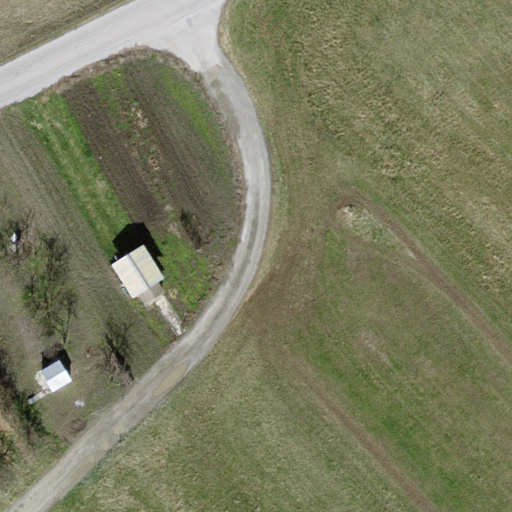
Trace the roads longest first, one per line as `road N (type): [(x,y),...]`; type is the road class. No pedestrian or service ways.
road 1 (residential): [(167,13),(238,121),(254,236),(191,363),(37,511)]
road 2 (unclassified): [(0,96),(167,13)]
